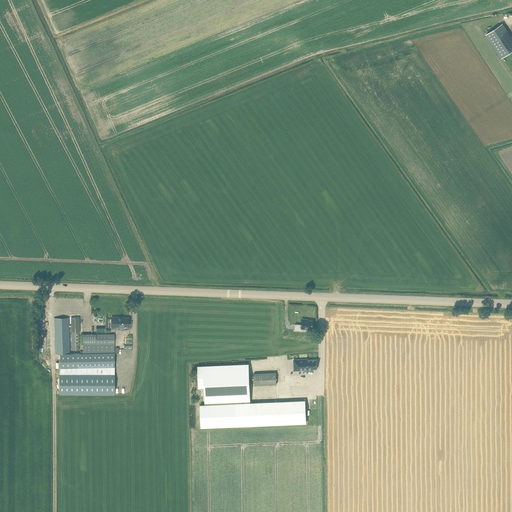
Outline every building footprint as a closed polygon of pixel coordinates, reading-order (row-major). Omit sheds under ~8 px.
[(80,315),(68,316),(68,326),(71,326),(72,354),(82,354),(80,315)] [(53,317),(54,354),(70,354),(68,326),(68,316),(53,317)] [(128,326),(128,317),(122,317),(111,317),(111,327),(122,327),(122,326),(128,326)] [(295,324),(295,330),(302,330),(302,329),(312,329),(313,321),(306,320),(306,319),(301,319),(301,324),(295,324)] [(109,334),(96,334),(96,343),(114,343),(114,331),(109,331),(109,334)] [(96,334),(83,334),(82,354),(114,354),(114,343),(96,343),(96,334)] [(82,354),(60,354),(59,372),(114,372),(114,354),(82,354)] [(317,369),(316,359),(308,360),(308,359),(293,359),(293,370),(303,369),(303,368),(307,368),(307,371),(313,371),(313,369),(317,369)] [(248,364),(197,366),(198,388),(204,388),(205,404),(250,402),(248,364)] [(114,372),(59,372),(59,394),(114,394),(114,372)] [(275,372),(254,373),(254,385),(276,384),(275,372)] [(205,404),(200,405),(201,428),(306,423),(305,400),(250,402),(205,404)]
